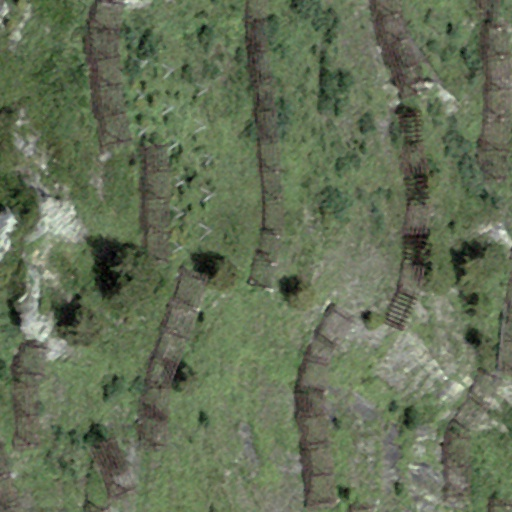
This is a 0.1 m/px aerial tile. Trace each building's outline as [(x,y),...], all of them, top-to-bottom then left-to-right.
[(492,28),(414,45),(404,0),(376,0),(398,102),(449,91),(504,79),(492,28)] [(130,146),(125,35),(90,37),(95,147),(130,146)] [(172,239),(175,147),(107,145),(104,237),(172,239)] [(511,252),(500,252),(495,372),(511,372),(511,252)] [(448,434),(472,445),(502,376),(478,366),(448,434)]
